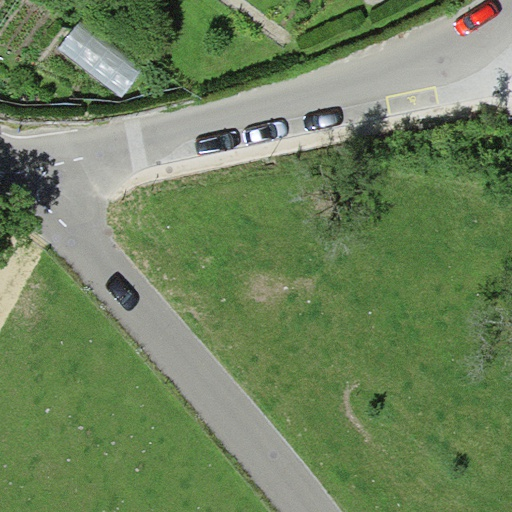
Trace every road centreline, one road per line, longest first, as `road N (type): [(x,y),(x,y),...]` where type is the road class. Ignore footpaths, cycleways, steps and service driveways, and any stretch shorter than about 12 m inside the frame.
road 1 (residential): [(478,38),(199,128),(18,164)]
road 2 (residential): [(18,164),(308,511)]
